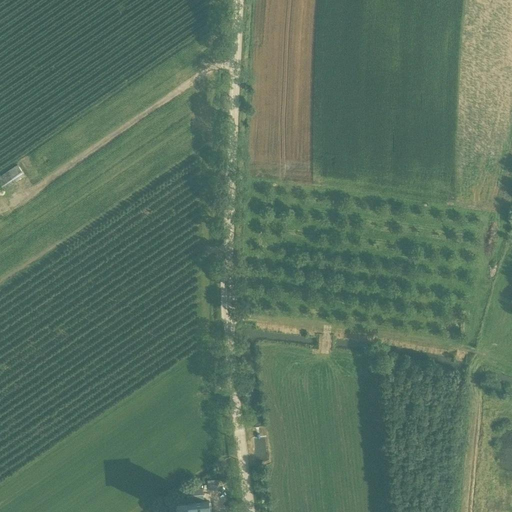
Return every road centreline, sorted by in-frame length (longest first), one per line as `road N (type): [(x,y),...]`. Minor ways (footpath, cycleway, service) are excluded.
road 1 (tertiary): [(249,511),(228,316),(237,0)]
road 2 (track): [(482,353),(228,316)]
